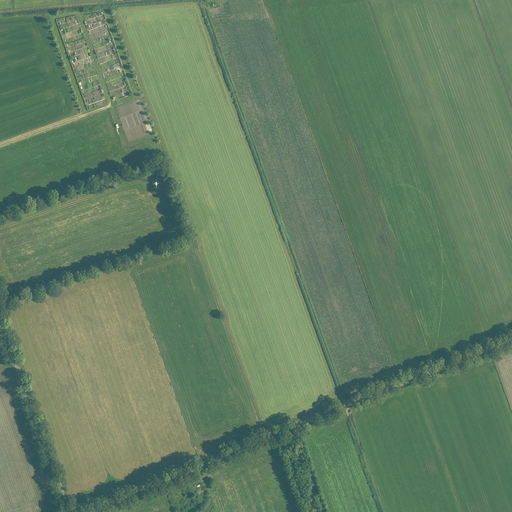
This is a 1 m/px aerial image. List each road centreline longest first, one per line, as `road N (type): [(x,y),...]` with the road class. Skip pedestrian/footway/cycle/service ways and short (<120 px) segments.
road 1 (track): [(87,511),(511,340)]
road 2 (unclassified): [(67,511),(0,320)]
